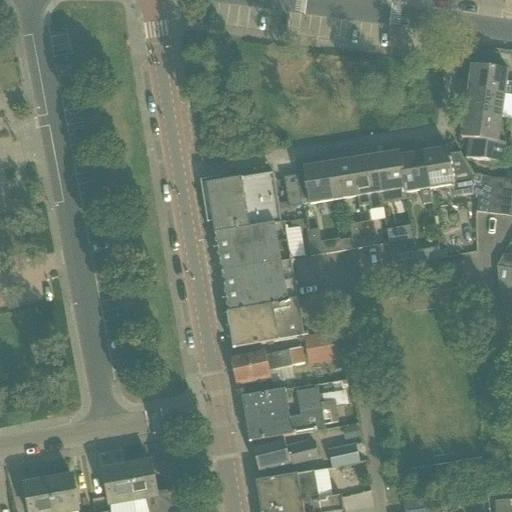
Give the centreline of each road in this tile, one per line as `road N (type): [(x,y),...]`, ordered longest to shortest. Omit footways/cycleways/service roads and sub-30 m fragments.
road 1 (residential): [(106,434),(34,0)]
road 2 (unclassified): [(217,411),(151,0)]
road 3 (residential): [(511,35),(356,14)]
